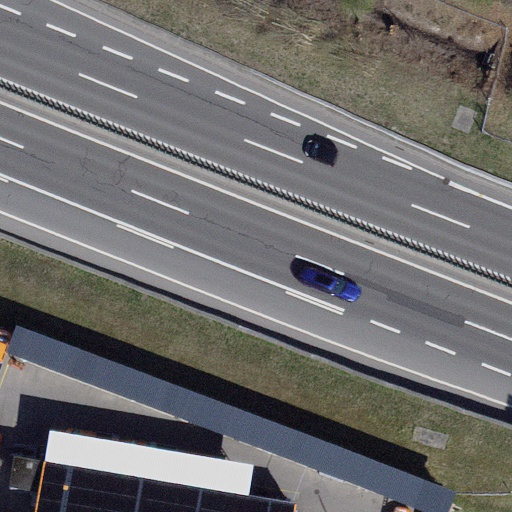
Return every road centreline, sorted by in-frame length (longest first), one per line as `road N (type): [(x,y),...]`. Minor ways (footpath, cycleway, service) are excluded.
road 1 (motorway): [(511,242),(0,40)]
road 2 (motorway): [(0,140),(511,339)]
